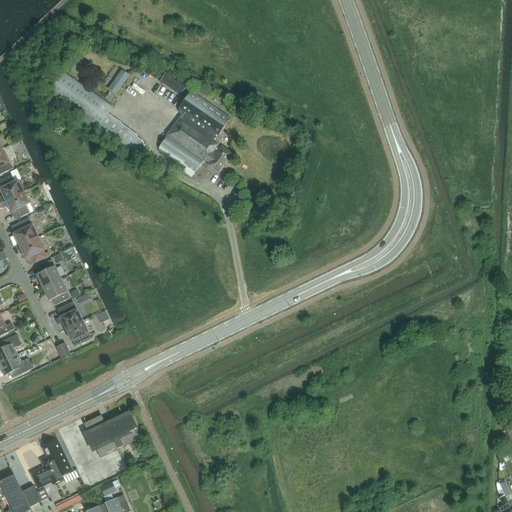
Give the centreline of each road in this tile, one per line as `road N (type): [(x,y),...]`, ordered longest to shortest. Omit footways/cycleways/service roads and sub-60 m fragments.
road 1 (secondary): [(0,442),(336,276)]
road 2 (secondary): [(336,276),(376,266),(411,229),(417,183),(394,137)]
road 3 (secondary): [(394,137),(404,184),(397,225),(377,250),(336,276)]
road 4 (secondary): [(394,137),(346,0)]
